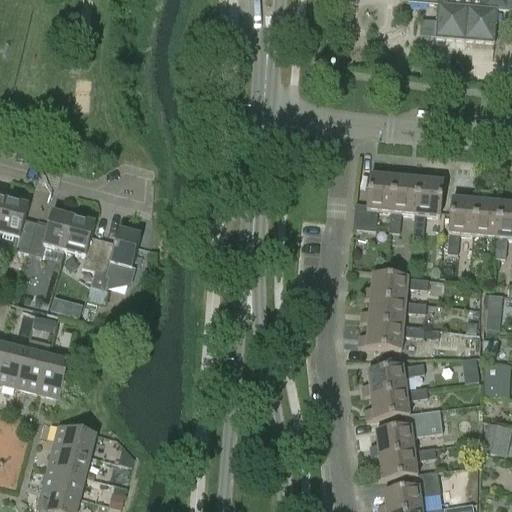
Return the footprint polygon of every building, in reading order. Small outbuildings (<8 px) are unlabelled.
[(400,0),(400,6),(437,9),(435,43),(495,48),(498,13),(508,14),(509,0),(400,0)] [(376,236),(378,216),(391,217),(395,182),(394,181),(395,174),(390,174),(390,176),(385,175),(384,181),(370,179),(367,210),(356,209),(354,234),(376,236)] [(400,238),(402,218),(416,219),(419,176),(414,176),(414,178),(409,177),(409,183),(395,182),(391,217),(392,217),(390,237),(400,238)] [(444,186),(443,186),(444,179),(439,178),(439,180),(434,180),(433,185),(419,184),(420,176),(419,176),(416,219),(414,239),(424,240),(426,220),(441,222),(444,186)] [(473,241),(477,205),(477,198),(472,197),(472,199),(467,199),(466,204),(452,203),(449,234),(449,239),(448,259),(458,260),(460,240),(473,241)] [(7,204),(0,228),(0,250),(28,258),(35,232),(23,229),(28,210),(24,209),(25,203),(11,199),(9,205),(7,204)] [(473,241),(474,241),(472,261),(482,262),(484,242),(498,243),(501,208),(502,200),(497,200),(496,202),(491,201),(491,207),(477,205),(473,241)] [(511,244),(511,208),(501,208),(498,243),(496,263),(506,264),(508,244),(511,244)] [(35,232),(28,258),(41,262),(44,250),(64,256),(73,222),(52,216),(47,235),(35,232)] [(94,276),(101,250),(90,247),(95,228),(73,222),(64,256),(84,261),(81,273),(94,276)] [(113,253),(101,250),(94,276),(90,292),(105,296),(109,280),(107,280),(110,268),(131,274),(140,240),(118,234),(113,253)] [(372,279),(371,294),(366,294),(365,299),(363,299),(363,304),(426,310),(426,309),(406,307),(408,294),(427,296),(428,285),(408,283),(372,279)] [(484,309),(499,310),(500,300),(485,298),(484,309)] [(370,305),(369,318),(363,318),(363,323),(361,323),(360,328),(424,334),(424,333),(404,331),(405,317),(425,319),(426,310),(363,304),(370,305)] [(35,320),(32,330),(45,334),(48,324),(35,320)] [(129,330),(132,335),(140,330),(137,325),(129,330)] [(479,327),(467,326),(466,337),(478,339),(479,327)] [(358,352),(366,352),(366,353),(402,357),(403,341),(423,343),(424,334),(360,328),(368,329),(366,342),(361,341),(361,347),(359,346),(358,352)] [(496,364),(496,347),(484,347),(484,364),(496,364)] [(5,350),(0,370),(0,388),(17,393),(26,355),(5,350)] [(26,355),(17,393),(37,398),(47,361),(26,355)] [(47,361),(37,398),(59,404),(69,366),(47,361)] [(363,403),(371,402),(371,405),(427,397),(427,393),(407,396),(405,382),(425,379),(423,369),(403,372),(403,371),(367,376),(369,391),(364,392),(365,397),(363,397),(363,403)] [(504,382),(487,382),(487,401),(504,401),(504,382)] [(366,426),(374,425),(374,426),(404,422),(405,429),(431,425),(430,416),(410,419),(408,406),(428,403),(427,397),(371,405),(372,415),(367,416),(368,421),(366,421),(366,426)] [(376,436),(378,451),(372,452),(373,457),(371,457),(371,462),(435,454),(435,453),(415,456),(413,442),(433,439),(431,425),(405,429),(406,432),(376,436)] [(498,459),(503,431),(487,428),(482,456),(498,459)] [(58,430),(52,452),(90,462),(96,440),(58,430)] [(85,483),(90,462),(52,452),(47,473),(85,483)] [(118,469),(132,473),(134,465),(123,453),(118,469)] [(375,486),(382,485),(382,486),(412,482),(413,485),(439,482),(438,477),(418,479),(416,466),(436,464),(435,454),(371,462),(371,463),(379,462),(380,475),(375,476),(376,481),(374,481),(375,486)] [(79,504),(85,483),(47,473),(42,495),(79,504)] [(383,496),(385,511),(381,511),(422,511),(421,503),(441,500),(439,482),(413,485),(414,492),(383,496)] [(77,511),(79,504),(42,495),(37,511),(77,511)] [(109,511),(122,511),(125,501),(112,498),(109,511)]
